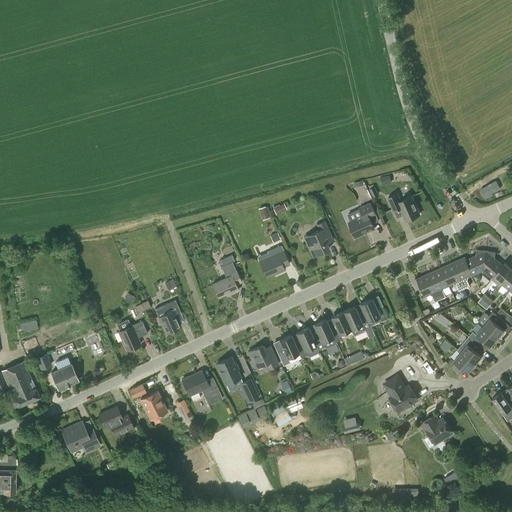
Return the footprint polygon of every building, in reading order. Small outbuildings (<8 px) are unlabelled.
[(392,182),(389,175),(380,177),(382,185),(392,182)] [(486,198),(493,195),(492,193),(501,188),(496,180),(480,189),(486,198)] [(373,196),(378,194),(375,186),(369,189),(373,196)] [(400,201),(397,194),(388,198),(394,211),(400,208),(406,220),(419,214),(411,196),(400,201)] [(355,237),(374,228),(369,217),(376,214),(370,203),(359,208),(363,216),(348,223),(355,237)] [(281,212),(278,206),(273,208),(276,215),(281,212)] [(313,256),(329,249),(322,235),(329,232),(324,221),(317,224),(320,230),(304,237),(313,256)] [(277,273),(284,269),(283,267),(289,264),(281,245),(267,251),(267,252),(257,257),(266,277),(276,272),(277,273)] [(483,270),(486,250),(476,249),(476,255),(466,259),(473,275),(483,270)] [(492,278),(502,264),(494,258),(495,252),(486,250),(483,270),(492,277),(492,278)] [(223,266),(232,262),(234,260),(232,255),(220,260),(223,266)] [(473,275),(466,259),(465,256),(453,262),(465,287),(470,285),(467,279),(468,277),(473,275)] [(459,290),(465,287),(453,262),(441,267),(449,285),(454,283),(456,284),(459,290)] [(503,283),(511,271),(511,268),(504,262),(502,264),(492,278),(492,277),(491,278),(499,285),(502,282),(503,283)] [(444,288),(449,285),(441,267),(430,272),(441,298),(446,296),(443,290),(444,288)] [(226,295),(238,290),(235,284),(241,282),(236,271),(230,273),(231,275),(212,284),(218,297),(225,293),(226,295)] [(511,290),(511,288),(511,271),(503,283),(511,290)] [(435,301),(441,298),(430,272),(416,279),(424,297),(430,294),(432,295),(435,301)] [(424,314),(430,311),(422,294),(417,297),(424,314)] [(368,321),(370,326),(388,318),(382,305),(376,308),(371,298),(360,303),(364,313),(368,322),(368,321)] [(141,303),(144,310),(151,307),(147,300),(141,303)] [(166,333),(180,326),(175,315),(181,312),(175,300),(162,305),(155,309),(166,333)] [(138,313),(144,310),(141,303),(135,306),(138,313)] [(460,310),(458,305),(451,308),(453,313),(460,310)] [(368,322),(364,313),(358,316),(354,306),(342,311),(351,329),(354,336),(366,330),(365,328),(370,326),(368,321),(368,322)] [(340,334),(351,329),(342,311),(331,316),(335,326),(330,329),(334,337),(333,337),(335,342),(342,339),(340,334)] [(483,326),(497,338),(505,329),(492,319),(497,314),(492,311),(489,314),(488,316),(490,317),(483,326)] [(119,321),(121,327),(133,325),(131,318),(119,321)] [(334,337),(330,329),(325,319),(314,324),(318,334),(312,336),(316,345),(318,350),(324,347),(322,342),(333,337),(334,337)] [(22,332),(38,328),(36,320),(19,324),(22,332)] [(99,321),(94,324),(97,330),(102,327),(99,321)] [(127,350),(140,344),(137,338),(147,333),(141,321),(119,331),(127,350)] [(490,346),(497,338),(483,326),(476,334),(474,332),(470,337),(474,340),(478,336),(490,346)] [(316,345),(312,336),(308,327),(296,332),(301,342),(295,344),(299,353),(298,353),(300,358),(307,355),(305,350),(316,345)] [(401,334),(395,337),(398,343),(404,340),(401,334)] [(436,340),(432,334),(428,337),(432,343),(436,340)] [(299,353),(295,344),(291,335),(279,340),(283,350),(277,352),(283,365),(290,362),(287,358),(298,353),(299,353)] [(475,364),(482,356),(470,345),(474,340),(470,337),(466,342),(468,344),(461,352),(475,364)] [(267,356),(262,345),(248,352),(255,368),(264,363),(267,369),(278,365),(273,354),(267,356)] [(360,351),(352,355),(355,361),(363,358),(360,351)] [(468,372),(475,364),(461,352),(454,360),(451,358),(447,363),(451,367),(455,362),(468,372)] [(40,369),(51,364),(46,353),(35,358),(40,369)] [(70,363),(67,357),(55,362),(58,369),(51,372),(58,388),(77,380),(70,363)] [(226,384),(240,377),(231,357),(216,364),(226,384)] [(345,365),(342,359),(337,362),(339,368),(345,365)] [(39,396),(23,360),(0,370),(0,392),(9,389),(16,406),(39,396)] [(210,389),(201,370),(181,379),(189,396),(202,390),(208,405),(222,399),(216,386),(210,389)] [(313,380),(319,377),(317,372),(314,371),(310,373),(313,380)] [(405,388),(398,375),(385,383),(392,396),(390,397),(398,411),(418,399),(409,385),(405,388)] [(247,403),(260,397),(250,378),(238,384),(247,403)] [(285,393),(291,390),(287,380),(281,383),(285,393)] [(132,399),(146,393),(142,384),(128,390),(132,399)] [(151,419),(167,411),(157,391),(140,399),(151,419)] [(511,393),(511,392),(504,396),(501,392),(492,398),(503,413),(511,407),(511,393)] [(254,408),(264,403),(262,398),(252,403),(254,408)] [(184,419),(192,415),(183,399),(175,403),(184,419)] [(294,412),(301,409),(297,400),(290,404),(294,412)] [(122,418),(116,406),(98,414),(104,427),(109,425),(114,435),(132,427),(127,416),(122,418)] [(285,413),(284,411),(278,413),(280,422),(294,418),(292,411),(285,413)] [(439,419),(435,414),(420,424),(428,436),(430,434),(435,443),(441,439),(452,433),(444,420),(440,422),(439,419)] [(359,415),(345,417),(347,430),(361,428),(359,415)] [(86,433),(81,421),(61,430),(70,450),(83,445),(84,447),(97,442),(92,430),(86,433)] [(395,436),(391,431),(386,434),(389,440),(395,436)] [(138,453),(136,448),(128,452),(130,456),(138,453)] [(15,491),(15,456),(7,455),(7,461),(0,461),(0,490),(4,490),(4,491),(15,491)] [(175,489),(183,485),(174,469),(166,474),(175,489)] [(462,476),(458,469),(444,478),(448,485),(462,476)] [(418,497),(418,488),(405,488),(392,488),(392,497),(418,497)]
